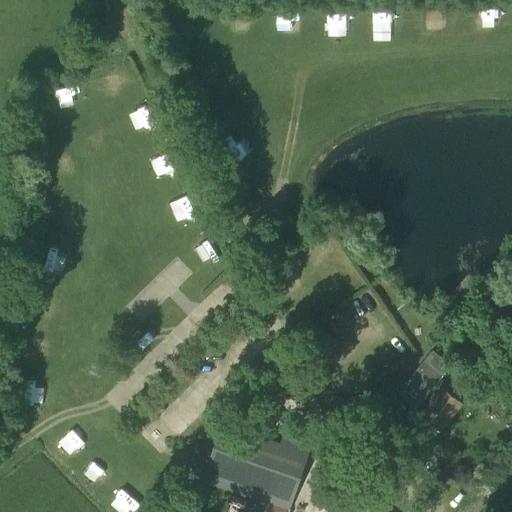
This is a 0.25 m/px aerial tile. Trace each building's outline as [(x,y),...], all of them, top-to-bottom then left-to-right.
[(400,38),(400,18),(377,19),(378,39),(400,38)] [(348,37),(347,22),(332,23),(333,38),(348,37)] [(119,72),(104,75),(107,92),(123,89),(119,72)] [(93,361),(87,377),(105,384),(111,368),(93,361)] [(418,414),(439,432),(463,403),(442,385),(418,414)] [(264,511),(289,511),(290,509),(313,440),(284,430),(279,441),(223,420),(202,480),(268,503),(264,511)] [(191,511),(202,511),(211,488),(200,484),(191,511)] [(390,511),(379,502),(370,511),(390,511)]
